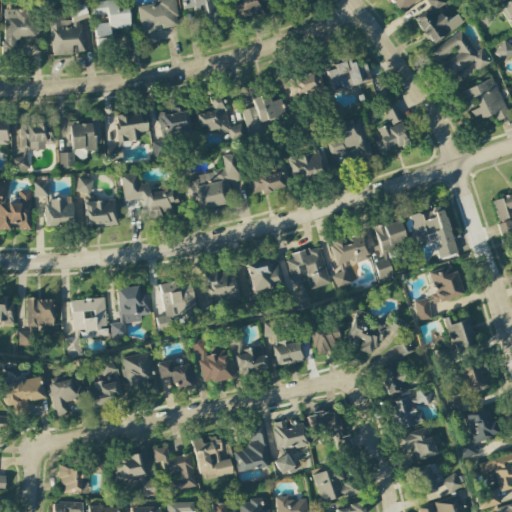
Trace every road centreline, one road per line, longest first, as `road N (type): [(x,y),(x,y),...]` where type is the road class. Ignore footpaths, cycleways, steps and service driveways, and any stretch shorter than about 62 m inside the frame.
road 1 (residential): [(511,145),(202,244),(122,257),(0,261)]
road 2 (residential): [(359,7),(329,26),(208,66),(117,83),(0,86)]
road 3 (residential): [(253,400),(43,448),(29,511)]
road 4 (residential): [(392,511),(354,388),(328,383),(253,400)]
road 5 (residential): [(354,0),(435,117),(456,165)]
road 6 (residential): [(456,165),(511,333)]
